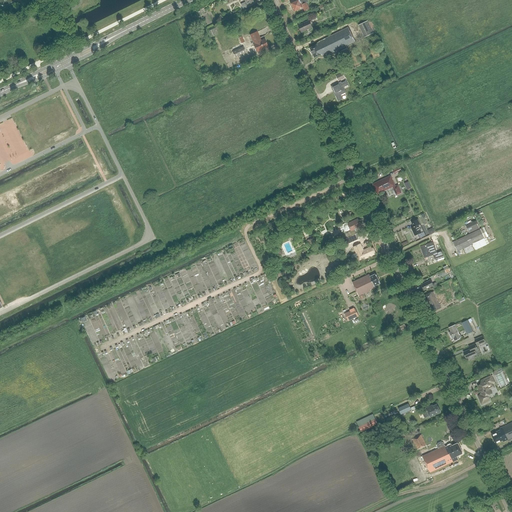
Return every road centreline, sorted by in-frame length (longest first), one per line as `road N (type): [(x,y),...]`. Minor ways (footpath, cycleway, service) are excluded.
road 1 (unclassified): [(508,511),(271,0)]
road 2 (track): [(352,176),(248,226),(259,272),(99,348)]
road 3 (unclassified): [(0,235),(122,174),(98,125)]
road 4 (secondary): [(66,60),(187,0)]
